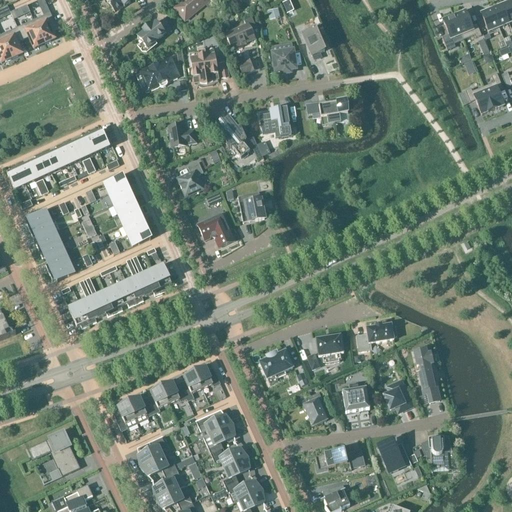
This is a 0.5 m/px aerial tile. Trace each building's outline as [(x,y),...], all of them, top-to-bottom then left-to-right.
[(105,0),(115,13),(123,7),(124,9),(130,4),(129,3),(133,0),(105,0)] [(210,2),(207,0),(187,0),(175,10),(185,22),(210,2)] [(289,1),(282,4),(287,16),(294,12),(289,1)] [(511,3),(501,7),(509,26),(511,24),(511,3)] [(7,7),(0,10),(4,19),(11,15),(7,7)] [(27,7),(17,11),(20,18),(30,14),(27,7)] [(499,30),(509,26),(501,7),(491,11),(499,30)] [(489,34),(499,30),(491,11),(481,15),(489,34)] [(465,13),(454,18),(464,41),(474,37),(475,40),(481,37),(477,26),(471,28),(465,13)] [(34,22),(44,46),(55,41),(50,29),(56,27),(50,14),(34,22)] [(454,45),(464,41),(454,18),(443,22),(448,36),(442,38),(447,51),(455,48),(454,45)] [(246,27),(225,36),(232,50),(254,40),(252,34),(257,31),(251,19),(244,22),(246,27)] [(29,39),(34,50),(44,46),(34,22),(17,29),(23,42),(29,39)] [(158,26),(156,24),(137,39),(147,51),(171,31),(164,22),(158,26)] [(320,38),(316,28),(310,31),(310,33),(302,36),(312,58),(314,63),(321,60),(319,55),(324,53),(318,39),(320,38)] [(23,42),(17,29),(1,37),(12,60),(22,56),(17,44),(23,42)] [(0,63),(1,65),(12,60),(1,37),(0,37),(0,63)] [(279,55),(273,56),(276,74),(295,71),(293,53),(287,54),(286,51),(278,52),(279,55)] [(490,55),(483,58),(484,62),(488,64),(492,62),(490,55)] [(469,56),(459,60),(461,66),(471,62),(469,56)] [(190,60),(193,79),(199,78),(200,85),(207,86),(213,83),(212,76),(217,75),(214,57),(190,60)] [(166,83),(177,78),(170,61),(144,73),(145,75),(144,78),(144,81),(146,84),(148,86),(150,87),(151,89),(159,86),(160,88),(161,89),(163,89),(165,88),(167,87),(167,85),(166,83)] [(221,78),(229,77),(227,63),(219,65),(221,78)] [(250,74),(246,64),(239,67),(243,77),(250,74)] [(507,75),(501,77),(506,90),(511,87),(511,75),(508,77),(507,75)] [(494,85),(483,89),(492,113),(503,108),(497,93),(503,91),(497,76),(491,78),(494,85)] [(492,113),(483,89),(472,93),(471,91),(465,93),(470,105),(475,102),(481,117),(492,113)] [(319,107),(312,108),(313,116),(314,121),(321,120),(322,128),(341,125),(349,123),(348,115),(346,103),(335,104),(335,102),(324,104),(325,106),(319,107)] [(275,139),(275,140),(291,137),(287,109),(286,109),(286,110),(274,112),(275,114),(259,117),(261,117),(264,135),(274,134),(275,139)] [(232,149),(241,160),(241,159),(250,153),(243,144),(247,142),(240,129),(238,130),(229,119),(228,119),(220,126),(227,135),(223,136),(229,150),(232,149)] [(168,129),(172,150),(186,148),(186,147),(197,145),(194,132),(184,133),(183,126),(168,129)] [(57,152),(54,153),(62,171),(109,150),(101,132),(98,133),(96,130),(81,137),(83,140),(77,143),(72,145),(71,142),(55,149),(57,152)] [(24,163),(8,170),(10,173),(7,175),(15,193),(62,171),(54,153),(51,155),(50,151),(34,158),(36,161),(30,164),(25,166),(24,163)] [(216,151),(209,154),(213,163),(220,161),(216,151)] [(86,162),(92,175),(96,173),(90,160),(86,162)] [(82,163),(88,177),(92,175),(86,162),(82,163)] [(119,168),(117,163),(106,167),(109,173),(119,168)] [(177,181),(185,199),(196,194),(198,195),(199,193),(204,191),(198,177),(203,175),(198,164),(187,169),(190,175),(177,181)] [(123,181),(121,177),(121,178),(104,186),(109,197),(130,187),(126,180),(123,181)] [(39,183),(45,196),(49,195),(43,181),(39,183)] [(39,183),(35,185),(41,198),(45,196),(39,183)] [(130,187),(109,197),(113,207),(131,199),(130,196),(133,195),(130,187)] [(90,205),(96,203),(91,192),(86,195),(90,205)] [(259,195),(238,199),(243,225),(264,221),(259,195)] [(113,207),(115,212),(118,217),(139,208),(136,200),(132,202),(131,199),(113,207)] [(30,202),(20,207),(22,212),(33,207),(30,202)] [(63,217),(69,215),(64,204),(59,207),(63,217)] [(118,217),(121,223),(123,228),(141,220),(139,217),(143,215),(139,208),(118,217)] [(51,223),(46,212),(29,220),(28,219),(28,220),(29,224),(26,225),(30,233),(51,223)] [(233,243),(221,218),(199,228),(198,226),(197,227),(205,243),(205,242),(214,238),(220,250),(235,243),(235,242),(233,243)] [(141,220),(123,228),(128,238),(149,229),(145,221),(142,223),(141,220)] [(93,229),(89,221),(82,225),(85,232),(93,229)] [(36,239),(38,241),(55,233),(51,223),(30,233),(33,240),(36,239)] [(93,229),(85,232),(89,240),(97,237),(93,229)] [(150,242),(149,238),(152,236),(149,229),(128,238),(132,249),(150,241),(150,242)] [(39,244),(36,246),(39,253),(60,244),(55,233),(38,241),(39,244)] [(46,259),(47,262),(65,254),(60,244),(39,253),(43,261),(46,259)] [(114,257),(119,254),(115,244),(109,247),(114,257)] [(45,267),(49,274),(70,265),(65,254),(47,262),(48,265),(45,267)] [(87,269),(93,267),(88,256),(82,259),(87,269)] [(49,274),(52,282),(55,280),(57,284),(58,284),(57,283),(74,275),(70,265),(49,274)] [(150,296),(153,294),(155,297),(154,297),(154,298),(170,291),(169,290),(168,288),(172,286),(163,268),(116,290),(124,308),(127,306),(129,309),(128,309),(129,310),(144,303),(143,302),(142,299),(145,298),(145,299),(151,296),(150,296)] [(121,309),(124,308),(116,290),(69,311),(77,329),(81,327),(82,330),(81,330),(82,331),(97,324),(97,323),(96,324),(95,321),(98,319),(98,320),(104,318),(104,317),(106,316),(108,318),(107,319),(108,319),(123,312),(122,312),(121,309)] [(0,342),(7,340),(12,338),(16,336),(16,335),(12,337),(0,312),(0,342)] [(382,328),(382,326),(375,327),(376,329),(366,331),(367,337),(356,338),(359,354),(371,352),(370,346),(394,342),(393,340),(396,339),(395,328),(391,329),(391,327),(382,328)] [(318,359),(322,359),(323,364),(325,364),(325,366),(339,364),(339,362),(341,361),(340,356),(343,355),(340,337),(316,341),(318,359)] [(418,373),(423,394),(427,394),(430,405),(439,403),(436,386),(433,386),(429,366),(432,365),(430,355),(426,356),(425,352),(414,354),(417,367),(419,367),(420,373),(418,373)] [(276,354),(266,359),(267,362),(259,365),(267,382),(275,378),(276,381),(286,376),(285,374),(293,370),(285,354),(277,357),(276,354)] [(315,357),(307,360),(313,373),(320,369),(315,357)] [(306,360),(301,362),(305,373),(311,371),(306,360)] [(213,371),(207,373),(206,371),(206,370),(204,371),(202,368),(193,372),(202,392),(212,387),(213,390),(220,387),(213,371)] [(186,402),(187,404),(193,401),(191,396),(202,392),(193,372),(185,376),(186,379),(183,380),(184,380),(185,383),(179,386),(186,402)] [(304,375),(296,378),(301,389),(308,386),(304,375)] [(186,402),(179,386),(174,388),(172,385),(173,385),(170,386),(169,383),(160,387),(169,407),(179,402),(180,404),(186,402)] [(384,398),(390,412),(401,407),(404,412),(412,409),(401,384),(387,390),(390,395),(384,398)] [(146,401),(154,417),(159,414),(158,412),(169,407),(160,387),(151,391),(153,394),(150,395),(151,395),(152,398),(146,401)] [(342,394),(345,415),(369,412),(366,390),(342,394)] [(318,402),(321,401),(319,394),(308,399),(310,405),(303,408),(312,428),(327,422),(318,402)] [(127,402),(136,422),(146,417),(147,420),(154,417),(146,401),(141,403),(139,401),(140,400),(137,401),(136,398),(127,402)] [(128,431),(126,426),(136,422),(127,402),(119,406),(120,409),(117,410),(118,410),(119,413),(113,416),(121,434),(128,431)] [(206,432),(209,438),(232,427),(224,417),(223,418),(224,418),(211,424),(208,419),(209,419),(209,418),(195,424),(195,425),(196,425),(200,435),(206,432)] [(234,439),(232,427),(209,438),(203,441),(207,451),(210,457),(223,451),(220,445),(233,439),(234,439)] [(50,455),(62,480),(80,471),(63,435),(27,451),(32,463),(50,455)] [(138,458),(140,470),(163,459),(160,454),(166,451),(162,440),(162,439),(148,446),(149,447),(149,446),(152,452),(139,458),(139,457),(138,458)] [(429,442),(420,446),(426,460),(431,460),(431,470),(437,470),(439,470),(444,469),(444,466),(443,454),(451,454),(452,454),(449,439),(448,440),(429,441),(429,442)] [(394,449),(393,446),(383,450),(385,453),(381,455),(388,471),(401,465),(402,467),(409,464),(410,468),(411,467),(401,446),(394,449)] [(223,451),(210,457),(215,468),(221,465),(224,471),(247,460),(239,451),(238,451),(239,451),(226,458),(223,451)] [(307,462),(315,460),(317,466),(315,467),(317,475),(328,472),(328,470),(349,465),(351,472),(351,470),(363,467),(362,462),(357,463),(355,455),(348,456),(347,452),(307,461),(307,462)] [(163,459),(140,470),(148,480),(149,479),(162,473),(164,478),(177,473),(171,462),(165,465),(163,459)] [(229,481),(222,484),(225,490),(237,484),(235,478),(248,472),(248,473),(249,473),(247,460),(224,471),(229,481)] [(196,466),(189,469),(192,475),(199,472),(196,466)] [(182,483),(177,473),(164,478),(167,485),(154,491),(154,490),(153,491),(155,503),(178,492),(175,486),(182,483)] [(240,490),(237,484),(225,490),(233,506),(239,504),(262,493),(254,483),(253,484),(240,490)] [(87,511),(84,504),(93,500),(88,488),(76,493),(77,496),(64,502),(63,499),(51,505),(54,511),(87,511)] [(343,488),(322,493),(324,502),(320,503),(321,504),(323,503),(326,510),(325,510),(325,511),(340,511),(341,511),(350,508),(343,494),(345,493),(345,492),(344,493),(343,488)] [(181,497),(178,492),(155,503),(163,511),(164,511),(177,505),(179,511),(192,505),(187,494),(181,497)] [(242,511),(250,511),(263,505),(263,506),(264,505),(262,493),(239,504),(242,511)]
